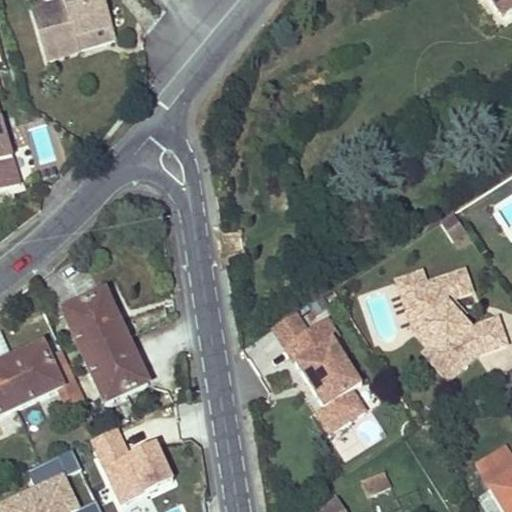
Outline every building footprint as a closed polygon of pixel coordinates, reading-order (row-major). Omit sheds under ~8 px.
[(103,0),(62,0),(29,9),(45,62),(78,54),(77,47),(74,37),(111,27),(103,0)] [(511,0),(479,0),(500,28),(511,19),(511,0)] [(111,27),(74,37),(77,47),(114,37),(111,27)] [(0,193),(20,188),(0,121),(0,193)] [(442,224),(454,243),(466,236),(454,217),(442,224)] [(461,323),(448,308),(452,304),(456,301),(471,295),(464,273),(425,287),(411,291),(424,329),(437,343),(427,352),(422,356),(448,385),(477,358),(506,347),(497,321),(469,331),(461,323)] [(424,329),(411,291),(425,287),(421,275),(395,284),(413,336),(427,352),(437,343),(424,329)] [(61,315),(82,361),(126,340),(105,295),(61,315)] [(448,308),(461,323),(465,319),(452,304),(448,308)] [(300,362),(289,345),(307,333),(295,315),(272,330),(295,366),(300,362)] [(338,340),(326,321),(307,333),(289,345),(300,362),(295,366),(307,385),(312,382),(315,388),(311,391),(324,411),(329,408),(342,429),(366,414),(353,393),(362,388),(333,343),(338,340)] [(126,340),(82,361),(103,407),(148,386),(126,340)] [(41,348),(0,366),(0,417),(60,389),(41,348)] [(315,388),(312,382),(307,385),(311,391),(315,388)] [(342,429),(329,408),(324,411),(315,417),(329,438),(342,429)] [(160,445),(131,459),(118,431),(92,443),(122,508),(148,496),(177,483),(160,445)] [(27,481),(31,490),(0,504),(3,511),(99,511),(97,504),(81,511),(64,475),(81,468),(77,459),(50,471),(27,481)] [(511,511),(511,459),(482,478),(491,493),(502,511),(511,511)] [(410,480),(405,467),(384,476),(390,489),(410,480)] [(502,511),(491,493),(480,500),(487,511),(502,511)]
